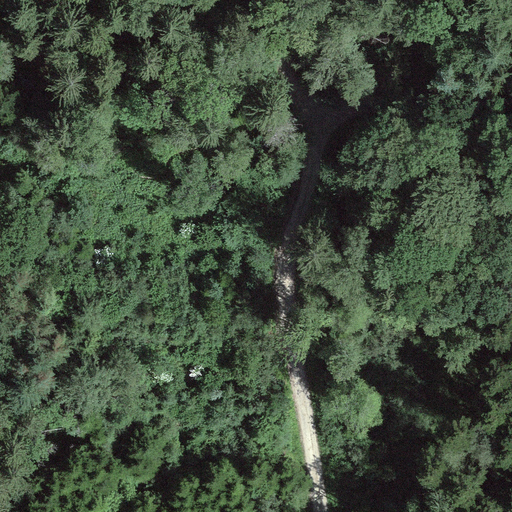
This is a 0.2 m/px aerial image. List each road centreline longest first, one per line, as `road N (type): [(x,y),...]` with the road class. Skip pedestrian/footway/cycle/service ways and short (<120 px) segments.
road 1 (track): [(511,102),(372,99),(324,123),(281,298),(323,511)]
road 2 (track): [(259,0),(262,30),(324,123)]
